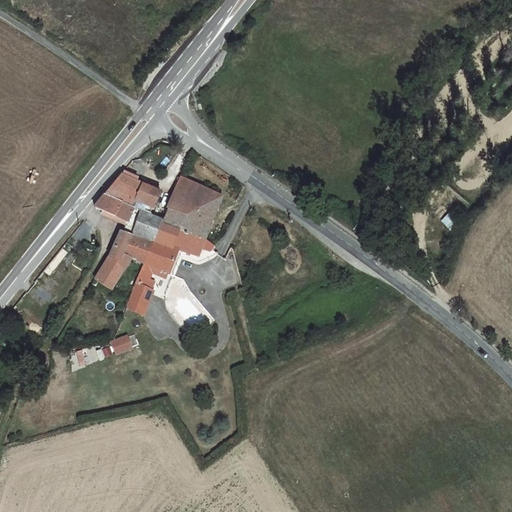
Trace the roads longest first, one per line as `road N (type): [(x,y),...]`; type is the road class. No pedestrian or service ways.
road 1 (tertiary): [(511,378),(393,275),(155,106)]
road 2 (primary): [(0,300),(145,118)]
road 3 (track): [(0,432),(92,271)]
road 4 (residential): [(0,15),(145,118)]
